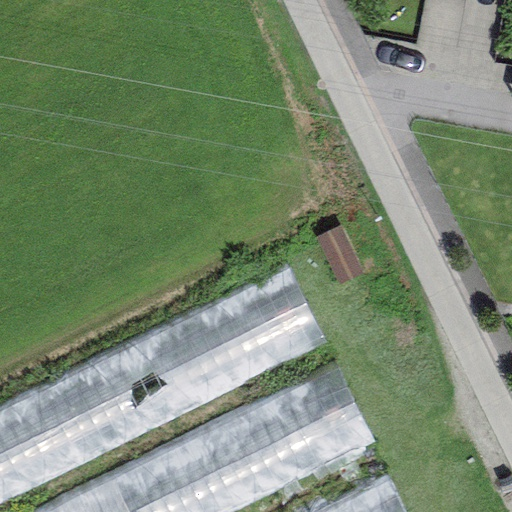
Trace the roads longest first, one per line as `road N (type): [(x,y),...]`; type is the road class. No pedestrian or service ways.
road 1 (residential): [(511,456),(288,0)]
road 2 (unknown): [(342,114),(511,137)]
